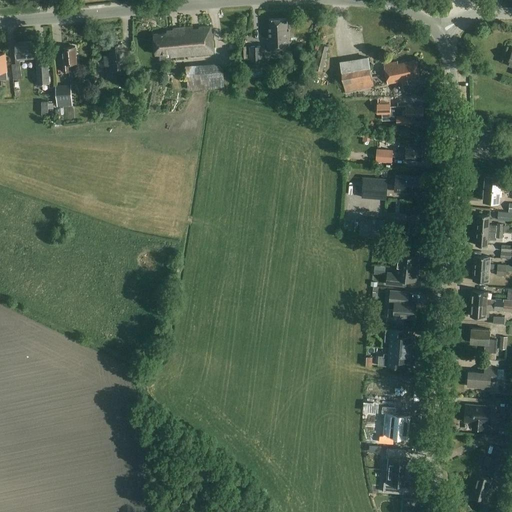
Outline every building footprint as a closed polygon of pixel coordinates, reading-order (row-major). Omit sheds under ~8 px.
[(286,30),(286,18),(268,19),(268,30),(267,30),(267,37),(266,37),(267,50),(288,49),(287,30),(286,30)] [(198,29),(192,30),(192,27),(171,29),(171,33),(153,34),(155,55),(160,55),(160,59),(170,58),(212,54),(210,27),(197,28),(198,29)] [(12,80),(20,80),(19,61),(35,60),(34,42),(15,44),(16,60),(15,60),(16,65),(11,65),(12,80)] [(113,70),(124,68),(121,44),(109,45),(110,57),(104,58),(107,79),(114,78),(113,70)] [(313,72),(316,73),(316,77),(323,78),(324,75),(321,74),(328,46),(319,44),(313,72)] [(250,77),(262,77),(261,67),(262,67),(261,46),(249,47),(250,77)] [(63,72),(69,72),(68,64),(76,64),(75,47),(62,47),(63,57),(62,57),(63,72)] [(37,84),(49,84),(48,60),(35,60),(37,84)] [(418,74),(415,60),(398,63),(397,60),(382,63),(386,84),(401,81),(402,85),(408,84),(407,80),(408,79),(407,76),(418,74)] [(187,66),(189,90),(223,87),(221,63),(187,66)] [(372,87),(368,66),(340,70),(344,91),(372,87)] [(371,77),(379,75),(377,67),(369,69),(371,77)] [(57,106),(72,105),(70,85),(55,86),(57,106)] [(201,101),(201,90),(194,91),(194,92),(188,92),(189,102),(201,101)] [(354,100),(364,97),(362,90),(352,93),(354,100)] [(390,104),(377,104),(377,115),(381,114),(390,114),(390,106),(390,104)] [(396,124),(411,124),(411,117),(423,117),(423,105),(396,105),(396,124)] [(97,108),(94,108),(95,117),(103,117),(103,106),(97,106),(97,108)] [(422,160),(423,146),(398,145),(398,152),(405,153),(405,159),(422,160)] [(391,163),(392,150),(376,149),(375,162),(391,163)] [(484,187),(501,188),(502,175),(485,173),(484,187)] [(420,191),(421,178),(396,176),(395,189),(403,190),(420,191)] [(387,200),(388,179),(364,177),(362,198),(387,200)] [(500,197),(501,188),(484,187),(483,200),(504,202),(505,198),(500,197)] [(511,212),(508,212),(498,212),(497,221),(511,221),(511,213),(511,212)] [(503,232),(508,232),(509,226),(488,224),(489,215),(477,214),(476,230),(488,230),(496,231),(503,232)] [(358,235),(383,237),(384,220),(359,218),(358,235)] [(488,230),(476,230),(475,245),(486,246),(487,240),(495,240),(495,237),(496,231),(488,230)] [(396,267),(419,269),(419,261),(418,261),(419,257),(409,256),(409,250),(391,247),(389,259),(397,260),(396,267)] [(473,267),(489,269),(490,256),(474,255),(473,267)] [(418,277),(419,269),(396,267),(396,273),(388,272),(386,283),(406,286),(406,279),(416,280),(416,277),(418,277)] [(488,281),(489,269),(473,267),(472,280),(488,281)] [(389,308),(388,307),(388,315),(415,317),(416,300),(412,300),(412,292),(391,290),(389,308)] [(487,291),(472,290),(471,302),(504,305),(504,300),(495,299),(486,299),(487,291)] [(511,305),(504,305),(471,302),(470,316),(488,317),(489,310),(511,311),(511,305)] [(496,352),(497,338),(489,338),(490,328),(472,327),(471,341),(485,342),(485,351),(488,351),(496,352)] [(389,347),(411,349),(412,338),(405,337),(406,331),(385,329),(384,341),(389,342),(389,347)] [(410,361),(411,349),(389,347),(388,354),(383,353),(383,356),(378,355),(377,365),(403,367),(403,361),(410,361)] [(496,379),(497,370),(497,365),(485,364),(484,371),(468,370),(467,385),(481,386),(481,388),(488,388),(489,378),(496,379)] [(489,423),(490,406),(466,404),(464,421),(473,422),(472,428),(483,428),(484,422),(489,423)] [(502,476),(509,450),(494,446),(490,457),(486,456),(483,465),(487,466),(486,471),(502,476)] [(387,448),(386,458),(388,458),(387,470),(399,471),(410,472),(411,459),(402,458),(403,449),(387,448)] [(382,482),(381,491),(402,493),(402,484),(409,485),(410,472),(399,471),(387,470),(386,482),(382,482)] [(484,499),(490,479),(475,474),(472,482),(475,483),(471,495),(484,499)] [(418,499),(403,498),(403,506),(409,506),(407,511),(426,511),(427,507),(417,506),(418,499)]
